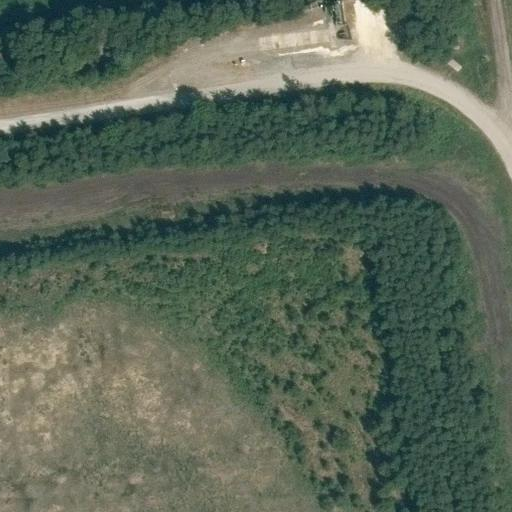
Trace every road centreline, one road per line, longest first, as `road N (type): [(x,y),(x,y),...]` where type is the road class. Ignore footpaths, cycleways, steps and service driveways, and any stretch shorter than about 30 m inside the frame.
road 1 (track): [(0,125),(397,77),(429,83),(490,121),(511,162)]
road 2 (track): [(511,121),(486,0)]
